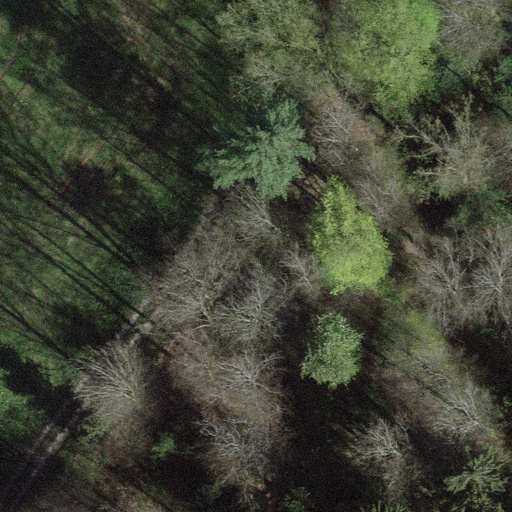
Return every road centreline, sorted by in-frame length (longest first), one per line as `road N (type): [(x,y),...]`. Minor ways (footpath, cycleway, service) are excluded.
road 1 (track): [(8,511),(62,419),(211,240),(293,75),(361,0)]
road 2 (track): [(511,443),(211,240)]
